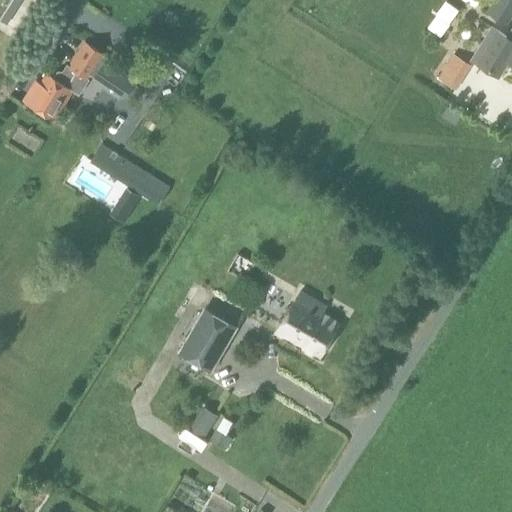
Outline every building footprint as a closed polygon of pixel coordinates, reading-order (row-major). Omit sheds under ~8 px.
[(505,24),(511,13),(511,0),(495,0),(487,12),(505,24)] [(511,62),(511,39),(497,29),(490,40),(485,37),(480,45),(485,48),(476,62),(497,76),(508,60),(511,62)] [(89,77),(104,54),(85,42),(70,64),(65,72),(58,73),(54,78),(46,72),(40,82),(35,78),(23,99),(55,118),(72,90),(84,73),(89,77)] [(126,97),(138,78),(108,58),(96,78),(126,97)] [(456,86),(463,76),(453,69),(446,79),(456,86)] [(169,187),(102,144),(91,161),(122,181),(123,179),(159,202),(169,187)] [(348,319),(302,292),(276,334),(321,362),(348,319)] [(211,370),(236,327),(206,309),(181,352),(211,370)] [(204,438),(218,418),(205,410),(192,429),(204,438)] [(217,445),(223,434),(216,430),(210,440),(217,445)] [(169,486),(201,502),(196,511),(252,511),(175,474),(169,486)]
